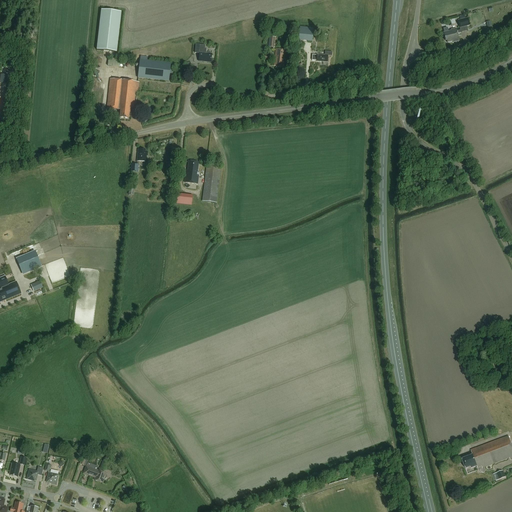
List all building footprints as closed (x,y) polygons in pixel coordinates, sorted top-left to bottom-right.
[(121,13),(101,11),(97,50),(117,53),(121,13)] [(460,30),(456,31),(457,33),(468,31),(467,26),(470,26),(468,18),(458,21),(460,30)] [(312,43),(313,29),(300,28),(299,41),(312,43)] [(456,29),(451,30),(451,31),(443,33),(445,41),(447,41),(447,43),(453,42),(453,43),(459,41),(457,33),(456,31),(456,29)] [(199,62),(211,63),(212,54),(206,54),(206,50),(206,49),(205,49),(205,45),(196,45),(195,53),(199,54),(199,62)] [(284,68),(285,51),(276,50),(274,66),(276,67),(276,68),(281,68),(284,68)] [(332,52),(325,52),(325,55),(317,55),(317,56),(312,55),(312,61),(316,61),(316,62),(327,63),(328,56),(332,56),(332,52)] [(108,59),(107,67),(119,68),(119,60),(108,59)] [(140,61),(138,79),(169,83),(171,65),(140,61)] [(138,92),(140,83),(111,79),(107,109),(121,111),(120,118),(129,119),(129,112),(130,113),(131,108),(134,108),(136,92),(138,92)] [(138,149),(137,161),(147,162),(148,152),(145,152),(146,150),(138,149)] [(199,162),(189,161),(187,171),(185,171),(184,183),(198,185),(199,173),(198,173),(199,162)] [(139,173),(139,165),(131,164),(131,172),(139,173)] [(206,167),(201,202),(216,204),(220,169),(206,167)] [(35,252),(16,259),(23,274),(41,267),(35,252)] [(0,301),(2,301),(2,302),(21,294),(16,282),(8,285),(6,279),(0,281),(0,301)] [(40,281),(31,285),(34,292),(43,288),(40,281)] [(510,460),(511,459),(511,445),(508,436),(471,450),(473,455),(462,459),(466,469),(470,467),(471,469),(477,466),(478,468),(482,467),(482,468),(510,458),(510,460)] [(86,468),(88,463),(89,459),(83,457),(79,465),(85,467),(86,468)] [(83,474),(94,479),(94,481),(103,484),(105,480),(106,479),(106,478),(106,477),(107,473),(97,470),(98,467),(88,463),(86,468),(85,467),(83,474)] [(17,478),(20,467),(13,465),(10,476),(17,478)] [(52,485),(56,486),(57,483),(56,483),(58,476),(50,474),(51,471),(50,471),(51,466),(46,465),(45,472),(49,473),(46,483),(52,485)] [(66,478),(73,481),(77,469),(70,467),(66,478)] [(38,476),(42,477),(43,469),(38,468),(37,473),(29,471),(28,476),(27,480),(31,481),(36,482),(38,476)] [(493,475),(495,482),(505,478),(502,472),(493,475)] [(11,509),(10,511),(21,511),(23,505),(16,503),(14,510),(11,509)]
